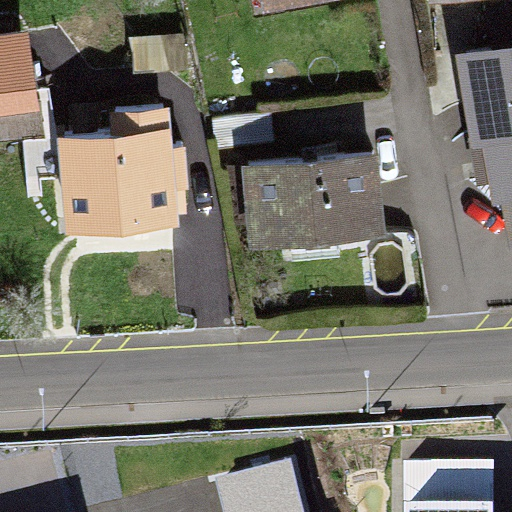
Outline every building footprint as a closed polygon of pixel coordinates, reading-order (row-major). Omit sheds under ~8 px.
[(254,0),(257,15),(340,0),(254,0)] [(19,38),(0,39),(0,139),(30,136),(19,38)] [(511,50),(470,59),(498,196),(511,193),(511,50)] [(167,133),(64,137),(68,234),(171,229),(167,133)] [(373,170),(240,171),(241,244),(374,243),(373,170)] [(303,511),(289,456),(214,476),(223,511),(303,511)] [(494,511),(495,462),(399,462),(399,511),(494,511)]
